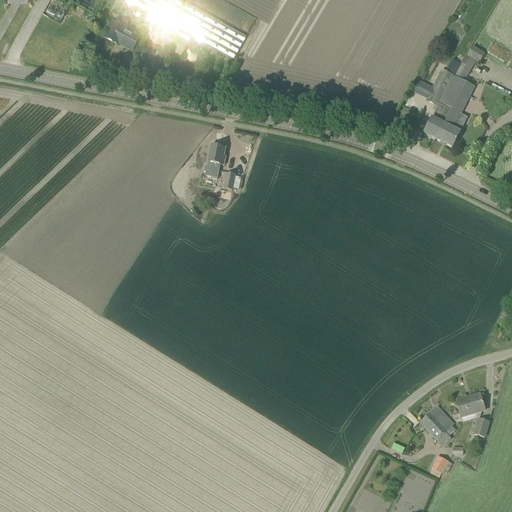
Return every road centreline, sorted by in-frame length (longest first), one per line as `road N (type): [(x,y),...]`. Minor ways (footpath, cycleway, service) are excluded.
road 1 (secondary): [(511,209),(380,147),(320,130),(0,68)]
road 2 (unclassified): [(314,511),(393,397),(451,363),(511,349)]
